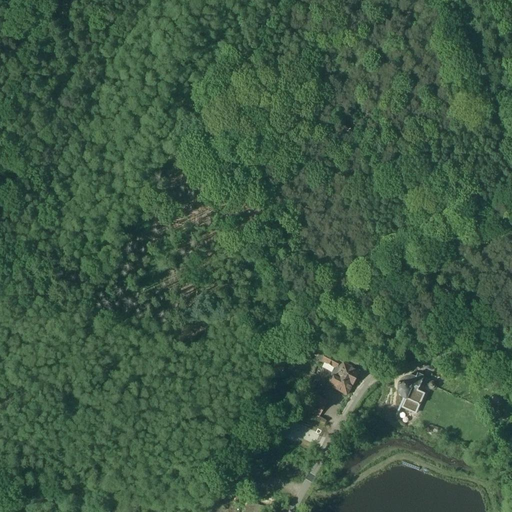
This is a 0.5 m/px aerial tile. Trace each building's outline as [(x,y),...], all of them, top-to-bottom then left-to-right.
[(326,355),(304,343),(301,349),(319,358),(318,359),(322,362),(326,355)] [(340,362),(326,355),(322,362),(336,369),(340,362)] [(287,361),(278,356),(273,366),(282,371),(287,361)] [(359,372),(343,364),(336,378),(333,376),(328,386),(346,396),(351,387),(359,372)] [(403,399),(399,407),(406,410),(415,415),(424,394),(417,391),(424,377),(417,374),(415,378),(410,377),(405,377),(401,380),(398,384),(397,389),(398,394),(401,398),(403,399)] [(436,388),(436,387),(436,385),(435,384),(433,383),(432,382),(430,383),(429,384),(428,385),(428,387),(428,388),(429,390),(430,391),(432,391),(433,391),(435,390),(436,388)] [(316,396),(310,407),(321,413),(327,402),(316,396)] [(321,413),(310,407),(307,412),(317,418),(321,413)] [(311,425),(303,421),(301,426),(309,430),(311,425)] [(288,431),(279,427),(276,434),(285,438),(288,431)] [(256,511),(259,506),(247,503),(243,511),(251,511),(256,511)]
